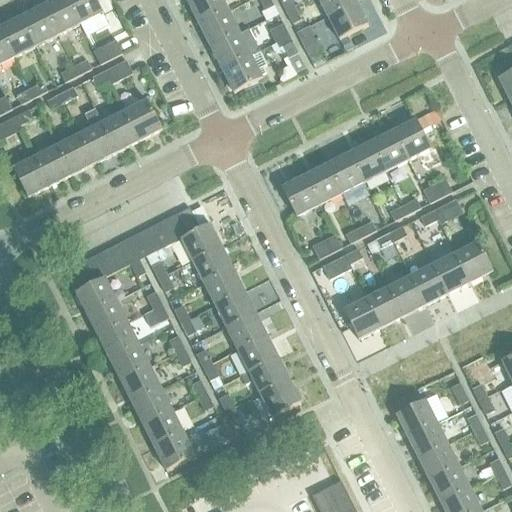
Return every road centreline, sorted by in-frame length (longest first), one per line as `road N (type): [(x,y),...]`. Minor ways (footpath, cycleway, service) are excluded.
road 1 (residential): [(410,511),(222,142)]
road 2 (residential): [(0,251),(222,142)]
road 3 (residential): [(222,142),(424,38)]
road 4 (residential): [(511,191),(424,38)]
road 5 (residential): [(222,142),(150,0)]
road 6 (residential): [(46,383),(112,511)]
